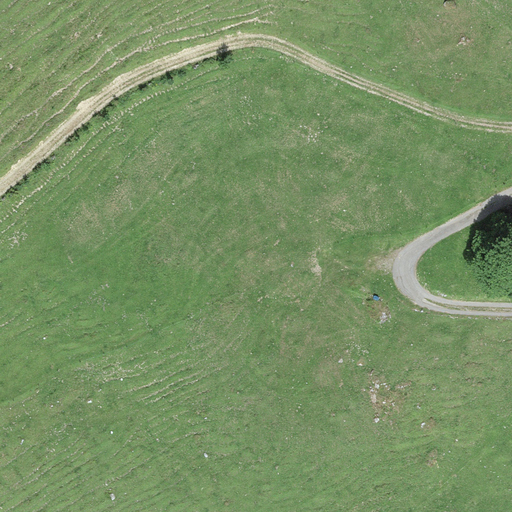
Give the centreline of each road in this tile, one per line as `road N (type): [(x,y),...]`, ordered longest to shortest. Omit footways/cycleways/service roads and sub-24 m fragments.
road 1 (track): [(511,127),(434,112),(296,50),(258,43),(125,94),(0,198)]
road 2 (track): [(511,313),(466,310),(427,297),(411,280),(413,258),(432,242),(511,204)]
